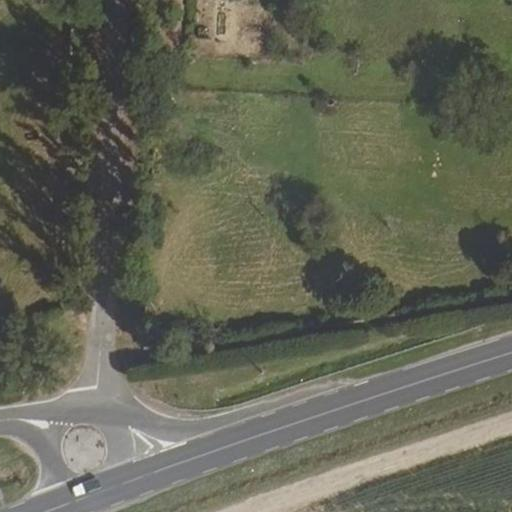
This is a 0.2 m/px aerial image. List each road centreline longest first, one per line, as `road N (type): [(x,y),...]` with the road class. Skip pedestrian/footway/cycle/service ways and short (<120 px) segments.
road 1 (unclassified): [(121,0),(96,387),(79,407)]
road 2 (primary): [(245,439),(511,352)]
road 3 (primary): [(67,504),(245,439)]
road 4 (tertiary): [(245,439),(79,407)]
